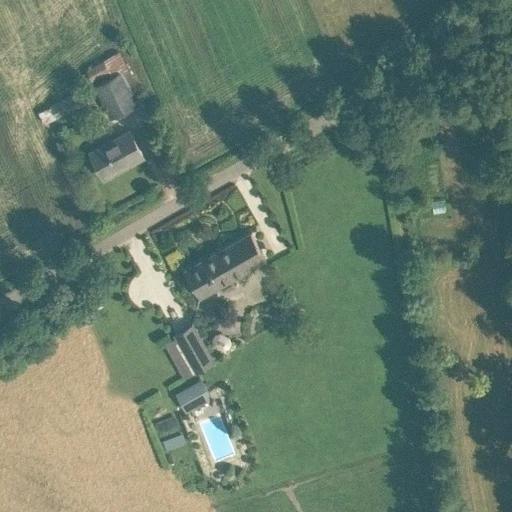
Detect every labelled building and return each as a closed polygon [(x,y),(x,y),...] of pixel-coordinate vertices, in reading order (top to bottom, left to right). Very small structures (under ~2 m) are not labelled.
[(132,94),(141,89),(120,50),(86,69),(92,81),(108,72),(111,76),(95,85),(112,117),(137,103),(132,94)] [(55,118),(85,103),(79,90),(48,105),(49,107),(39,112),(44,123),(55,118)] [(104,177),(144,155),(130,130),(90,151),(104,177)] [(251,232),(185,270),(200,296),(266,258),(251,232)] [(209,252),(199,235),(181,246),(191,262),(209,252)] [(175,333),(197,371),(214,361),(192,323),(175,333)] [(201,378),(176,392),(186,411),(208,399),(206,395),(209,393),(201,378)]
